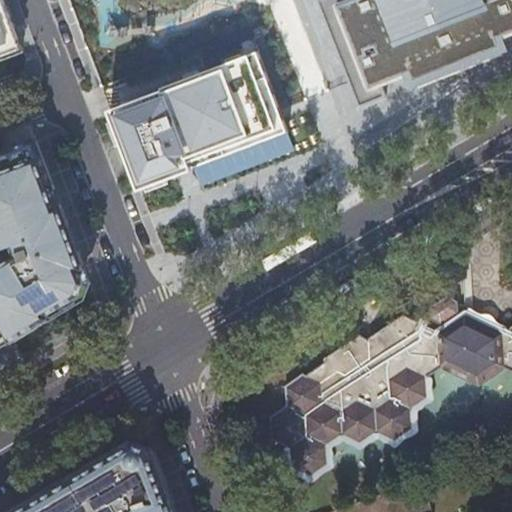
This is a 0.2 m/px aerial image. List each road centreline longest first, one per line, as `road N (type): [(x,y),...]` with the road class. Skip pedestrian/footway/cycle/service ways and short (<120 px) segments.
road 1 (secondary): [(511,133),(162,337)]
road 2 (secondary): [(174,366),(511,164)]
road 3 (residential): [(69,94),(162,337)]
road 4 (secondary): [(0,469),(174,366)]
road 5 (secondary): [(162,337),(0,429)]
road 6 (residential): [(230,511),(174,366)]
